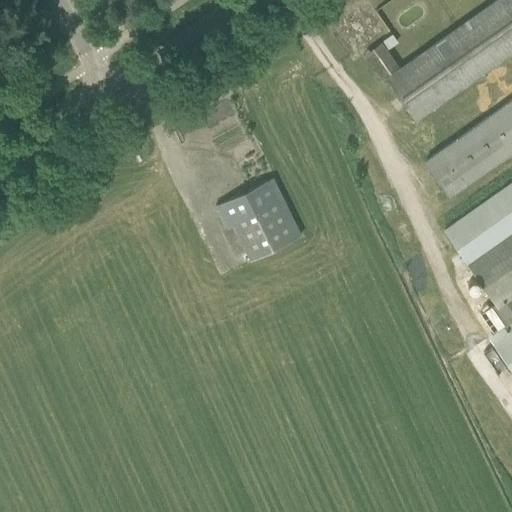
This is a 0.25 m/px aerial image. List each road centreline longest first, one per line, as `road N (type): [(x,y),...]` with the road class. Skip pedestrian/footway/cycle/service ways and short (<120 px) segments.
road 1 (tertiary): [(116,100),(249,0)]
road 2 (tertiary): [(0,177),(116,100)]
